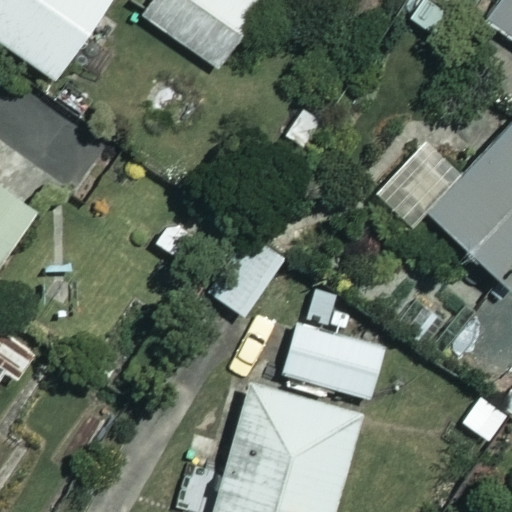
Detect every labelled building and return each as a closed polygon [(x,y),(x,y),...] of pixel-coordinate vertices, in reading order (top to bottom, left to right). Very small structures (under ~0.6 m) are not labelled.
[(0,0),(0,25),(63,66),(106,0),(0,0)] [(154,0),(148,9),(222,61),(265,0),(154,0)] [(511,0),(499,0),(491,11),(511,24),(511,0)] [(511,126),(432,210),(511,285),(511,126)] [(2,180),(0,183),(0,273),(1,275),(46,210),(2,180)] [(293,262),(244,229),(188,313),(237,346),(293,262)] [(0,314),(0,389),(35,339),(0,314)] [(390,345),(300,324),(290,368),(379,389),(390,345)] [(249,375),(214,511),(343,511),(370,405),(249,375)]
